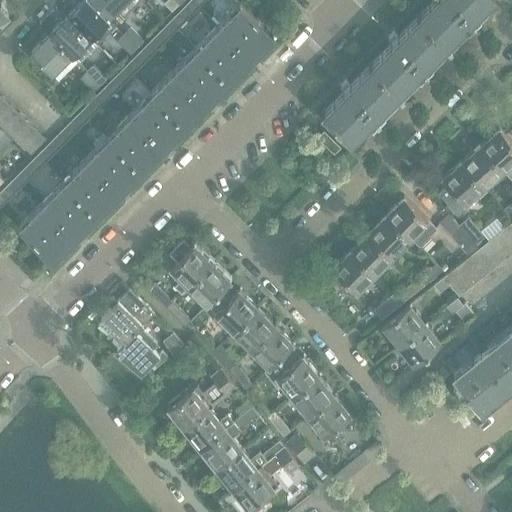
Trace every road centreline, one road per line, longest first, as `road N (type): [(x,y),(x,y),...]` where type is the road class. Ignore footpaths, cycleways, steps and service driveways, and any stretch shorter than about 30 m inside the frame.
road 1 (residential): [(270,277),(511,30)]
road 2 (residential): [(422,453),(270,277)]
road 3 (residential): [(182,186),(342,26)]
road 4 (residential): [(172,511),(39,330)]
road 5 (residential): [(39,330),(182,186)]
road 6 (residential): [(270,277),(182,186)]
